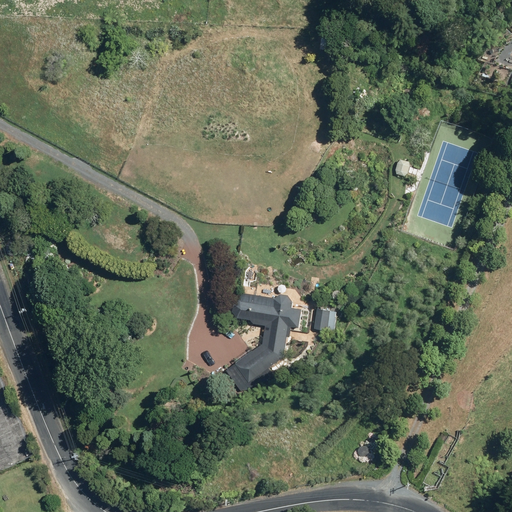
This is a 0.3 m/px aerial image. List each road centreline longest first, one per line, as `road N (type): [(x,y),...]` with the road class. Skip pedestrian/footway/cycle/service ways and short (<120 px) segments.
road 1 (unclassified): [(0,309),(56,452),(105,511)]
road 2 (unclassified): [(258,511),(338,499),(416,511)]
